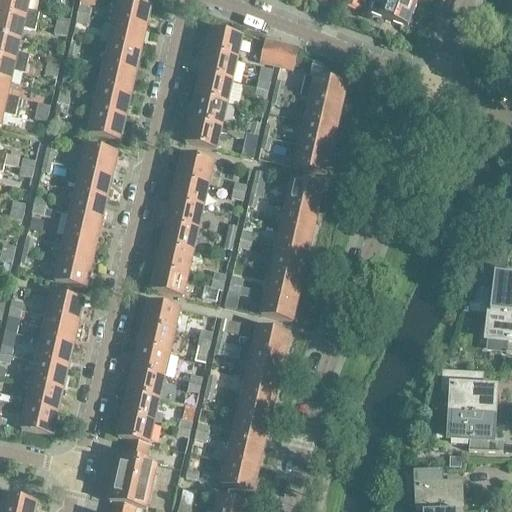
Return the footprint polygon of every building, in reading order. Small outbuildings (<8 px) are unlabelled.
[(27,12),(29,0),(0,0),(0,15),(36,24),(38,15),(27,12)] [(357,10),(361,0),(348,0),(346,6),(357,10)] [(416,6),(400,0),(376,0),(370,15),(407,29),(416,6)] [(119,2),(114,24),(114,25),(145,32),(151,9),(119,2)] [(79,8),(77,16),(89,19),(91,11),(79,8)] [(34,33),(36,24),(0,15),(0,38),(20,43),(22,30),(34,33)] [(87,27),(89,19),(77,16),(76,24),(87,27)] [(68,31),(69,23),(58,20),(56,28),(68,31)] [(140,54),(145,32),(114,25),(109,47),(140,54)] [(66,38),(68,31),(56,28),(54,36),(66,38)] [(211,32),(206,55),(237,63),(242,40),(211,32)] [(17,55),(20,43),(0,38),(0,60),(35,69),(37,60),(17,55)] [(260,65),(274,68),(279,47),(265,44),(263,54),(257,52),(255,63),(260,64),(260,65)] [(135,77),(140,54),(109,47),(104,69),(135,77)] [(293,73),(297,57),(298,51),(285,48),(279,69),(293,73)] [(78,51),(70,49),(67,61),(75,62),(78,51)] [(232,85),(237,63),(206,55),(200,78),(232,85)] [(0,83),(10,85),(13,73),(33,78),(35,69),(0,60),(0,83)] [(72,74),(75,62),(67,61),(65,72),(72,74)] [(58,74),(60,66),(48,63),(46,71),(58,74)] [(130,99),(135,77),(104,69),(99,92),(130,99)] [(56,81),(58,74),(46,71),(44,79),(56,81)] [(227,108),(232,86),(232,85),(200,78),(195,100),(227,108)] [(315,80),(310,103),(341,110),(346,87),(315,80)] [(7,99),(10,85),(0,83),(0,105),(16,110),(18,102),(7,99)] [(268,93),(269,86),(258,83),(256,91),(268,93)] [(281,96),(284,85),(276,83),(274,95),(281,96)] [(283,89),(281,96),(292,99),(294,92),(283,89)] [(266,101),(268,93),(256,91),(254,98),(266,101)] [(125,121),(130,99),(99,92),(94,114),(125,121)] [(279,108),(281,96),(274,95),(271,106),(279,108)] [(59,98),(57,106),(69,108),(70,101),(59,98)] [(222,130),(227,108),(195,100),(190,123),(222,130)] [(336,132),(341,110),(310,103),(305,125),(336,132)] [(14,118),(16,110),(0,105),(0,128),(3,115),(14,118)] [(50,109),(38,106),(36,114),(48,117),(50,109)] [(67,116),(69,108),(57,106),(55,113),(67,116)] [(46,124),(48,117),(36,114),(34,122),(46,124)] [(120,144),(125,121),(94,114),(88,137),(120,144)] [(216,153),(222,130),(190,123),(185,146),(216,153)] [(252,125),(250,136),(257,138),(260,126),(252,125)] [(331,155),(336,132),(305,125),(300,148),(331,155)] [(271,142),(274,130),(266,128),(263,140),(271,142)] [(257,138),(250,136),(248,136),(242,159),(252,161),(257,138)] [(269,153),(271,142),(263,140),(261,151),(269,153)] [(325,178),(331,155),(300,148),(294,171),(325,178)] [(86,149),(81,172),(112,179),(117,156),(86,149)] [(54,154),(46,152),(44,164),(51,165),(54,154)] [(0,164),(4,166),(17,169),(19,160),(0,155),(0,164)] [(182,157),(177,180),(208,187),(213,165),(182,157)] [(33,172),(35,164),(23,162),(21,170),(33,172)] [(49,177),(51,165),(44,164),(41,175),(49,177)] [(31,180),(33,172),(21,170),(19,177),(31,180)] [(107,201),(112,179),(81,172),(76,194),(107,201)] [(203,210),(208,187),(177,180),(172,203),(203,210)] [(291,183),(286,206),(317,213),(323,189),(291,183)] [(246,188),(234,185),(233,193),(244,196),(246,188)] [(258,199),(261,187),(253,186),(250,197),(258,199)] [(243,204),(244,196),(233,193),(231,201),(243,204)] [(101,224),(107,201),(76,194),(71,217),(101,224)] [(255,211),(258,199),(250,197),(247,209),(255,211)] [(47,203),(35,200),(33,208),(45,211),(47,203)] [(198,232),(203,210),(172,203),(167,225),(198,232)] [(25,207),(13,205),(12,212),(23,215),(25,207)] [(312,235),(317,213),(286,206),(281,228),(312,235)] [(43,218),(45,211),(33,208),(32,216),(43,218)] [(21,222),(23,215),(12,212),(10,220),(21,222)] [(96,246),(101,224),(71,217),(65,239),(96,246)] [(31,220),(28,230),(42,233),(44,223),(31,220)] [(193,255),(198,232),(167,225),(162,248),(193,255)] [(234,241),(237,229),(229,227),(226,239),(234,241)] [(307,257),(312,235),(281,228),(276,250),(307,257)] [(253,237),(242,234),(240,242),(252,245),(253,237)] [(91,269),(96,246),(65,239),(60,262),(91,269)] [(231,252),(234,241),(226,239),(223,251),(231,252)] [(31,255),(34,243),(26,241),(23,253),(31,255)] [(250,253),(252,245),(240,242),(238,250),(250,253)] [(13,258),(15,250),(4,247),(2,255),(13,258)] [(188,277),(193,255),(162,248),(156,270),(188,277)] [(302,280),(307,257),(276,250),(271,273),(302,280)] [(28,266),(31,255),(23,253),(20,264),(28,266)] [(12,266),(13,258),(2,255),(0,263),(12,266)] [(86,292),(91,269),(60,262),(55,285),(86,292)] [(182,300),(188,277),(156,270),(151,293),(182,300)] [(297,302),(302,280),(271,273),(266,295),(297,302)] [(224,285),(225,278),(214,275),(212,283),(224,285)] [(493,292),(490,315),(511,317),(511,279),(487,277),(485,291),(493,292)] [(243,282),(231,279),(230,287),(241,290),(243,282)] [(222,293),(224,285),(212,283),(210,291),(222,293)] [(240,298),(241,290),(230,287),(228,295),(240,298)] [(216,304),(218,294),(204,291),(202,301),(216,304)] [(292,325),(297,302),(266,295),(260,318),(292,325)] [(52,296),(47,319),(78,327),(83,303),(52,296)] [(226,302),(225,309),(234,311),(236,304),(226,302)] [(24,306),(12,303),(10,311),(22,314),(24,306)] [(148,305),(143,328),(174,335),(180,312),(148,305)] [(468,305),(467,313),(478,314),(479,306),(468,305)] [(20,321),(22,314),(10,311),(8,319),(20,321)] [(511,317),(490,315),(488,341),(507,344),(505,356),(511,356),(511,317)] [(73,349),(78,327),(47,319),(42,342),(73,349)] [(230,323),(227,335),(238,337),(240,326),(230,323)] [(169,358),(174,335),(143,328),(138,350),(169,358)] [(289,337),(258,329),(252,353),(284,360),(289,337)] [(201,333),(199,341),(210,343),(212,336),(201,333)] [(227,335),(219,333),(216,345),(224,347),(227,335)] [(209,351),(210,343),(199,341),(197,348),(209,351)] [(68,371),(73,349),(42,342),(37,364),(68,371)] [(221,358),(224,347),(216,345),(214,356),(221,358)] [(0,355),(11,358),(13,351),(1,348),(0,353),(0,355)] [(164,380),(169,358),(138,350),(133,373),(164,380)] [(279,382),(284,360),(252,353),(247,375),(279,382)] [(0,364),(9,366),(11,358),(0,355),(0,364)] [(449,358),(448,365),(458,366),(459,359),(449,358)] [(62,394),(68,371),(37,364),(31,387),(62,394)] [(159,402),(164,380),(133,373),(128,395),(159,402)] [(274,405),(279,382),(247,375),(242,398),(274,405)] [(452,391),(451,414),(493,417),(494,391),(479,390),(479,378),(445,376),(444,391),(452,391)] [(200,388),(202,380),(190,378),(188,385),(200,388)] [(214,391),(217,380),(209,378),(206,390),(214,391)] [(198,396),(200,388),(188,385),(187,393),(198,396)] [(57,416),(62,394),(31,387),(26,409),(57,416)] [(211,403),(214,391),(206,390),(203,401),(211,403)] [(154,425),(159,402),(128,395),(122,418),(154,425)] [(268,427),(274,405),(242,398),(237,420),(268,427)] [(183,408),(180,423),(192,425),(195,411),(183,408)] [(52,439),(57,416),(26,409),(21,432),(52,439)] [(491,442),(493,417),(451,414),(449,441),(469,442),(468,454),(502,456),(503,443),(491,442)] [(149,448),(154,425),(122,418),(117,440),(129,443),(149,448)] [(263,450),(268,427),(237,420),(232,443),(263,450)] [(190,433),(192,425),(180,423),(178,430),(190,433)] [(207,437),(209,429),(197,427),(195,434),(207,437)] [(188,441),(190,433),(178,430),(176,438),(188,441)] [(205,445),(207,437),(195,434),(194,442),(205,445)] [(145,464),(149,448),(129,443),(125,460),(145,464)] [(258,472),(263,450),(232,443),(227,465),(258,472)] [(145,464),(125,460),(120,459),(114,481),(151,490),(156,467),(145,464)] [(449,459),(448,473),(461,474),(462,460),(449,459)] [(253,495),(258,472),(227,465),(221,488),(253,495)] [(197,483),(198,475),(187,472),(185,480),(197,483)] [(417,493),(418,511),(459,511),(459,489),(443,489),(443,478),(409,479),(409,494),(417,493)] [(146,511),(151,490),(114,481),(109,504),(114,506),(134,510),(141,511),(146,511)] [(6,499),(2,511),(35,511),(37,505),(6,499)] [(248,511),(250,507),(219,500),(215,511),(248,511)]
